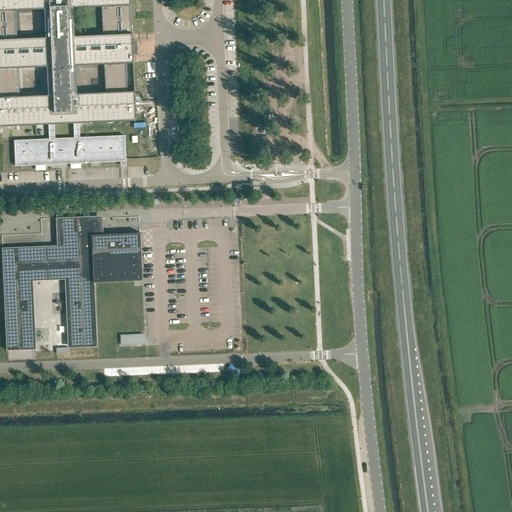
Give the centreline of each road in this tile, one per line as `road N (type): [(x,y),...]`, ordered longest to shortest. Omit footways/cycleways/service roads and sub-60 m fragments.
road 1 (trunk): [(427,511),(401,287),(383,0)]
road 2 (unclassified): [(379,511),(362,353),(346,0)]
